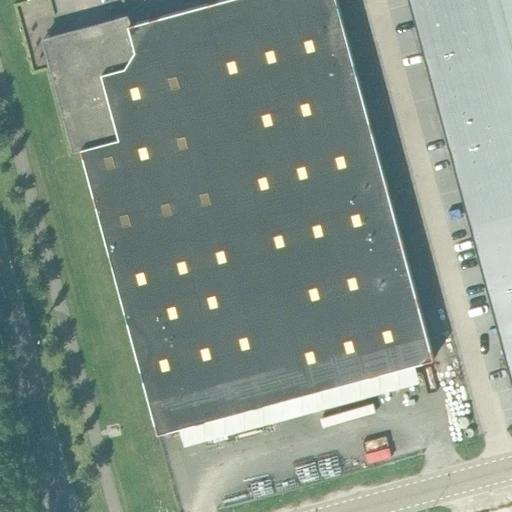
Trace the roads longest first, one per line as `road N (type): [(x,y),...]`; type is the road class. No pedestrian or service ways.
road 1 (unclassified): [(65,511),(0,276)]
road 2 (unclassified): [(344,511),(511,466)]
